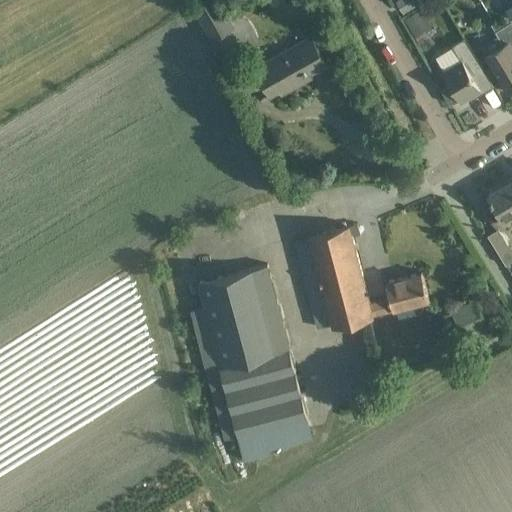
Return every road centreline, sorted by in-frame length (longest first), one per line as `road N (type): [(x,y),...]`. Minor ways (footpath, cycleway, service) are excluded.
road 1 (residential): [(359,0),(450,165)]
road 2 (residential): [(511,298),(443,185),(450,165)]
